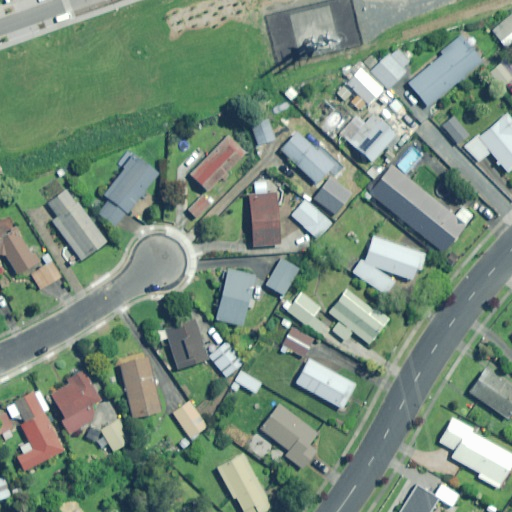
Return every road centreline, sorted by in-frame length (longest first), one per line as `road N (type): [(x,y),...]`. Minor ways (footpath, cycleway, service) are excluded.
road 1 (unclassified): [(338,511),(434,349),(511,251)]
road 2 (residential): [(0,362),(163,257)]
